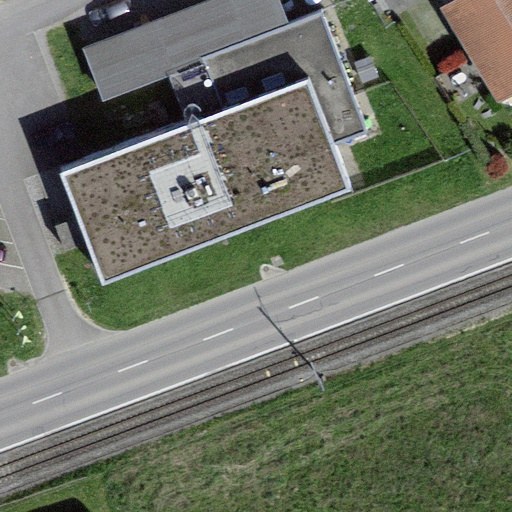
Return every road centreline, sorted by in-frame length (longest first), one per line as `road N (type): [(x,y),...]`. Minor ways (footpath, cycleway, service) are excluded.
road 1 (secondary): [(84,381),(511,223)]
road 2 (residential): [(0,155),(84,381)]
